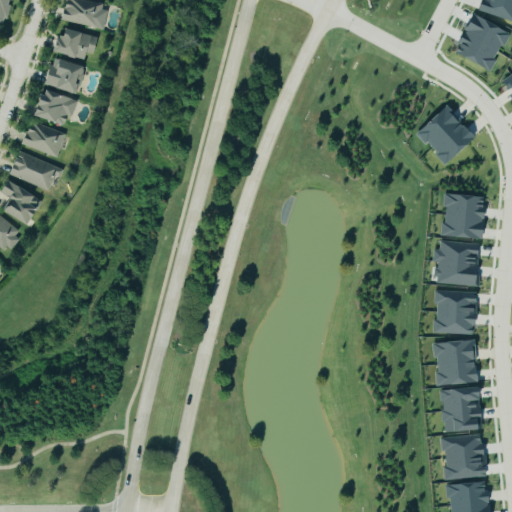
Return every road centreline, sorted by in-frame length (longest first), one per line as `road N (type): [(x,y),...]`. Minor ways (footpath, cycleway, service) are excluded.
road 1 (secondary): [(170,511),(241,218),(302,61),(336,0)]
road 2 (secondary): [(249,0),(126,511)]
road 3 (residential): [(507,147),(511,184),(500,367),(511,486)]
road 4 (residential): [(297,0),(466,90),(507,147)]
road 5 (tertiary): [(141,511),(0,511)]
road 6 (residential): [(0,131),(39,0)]
